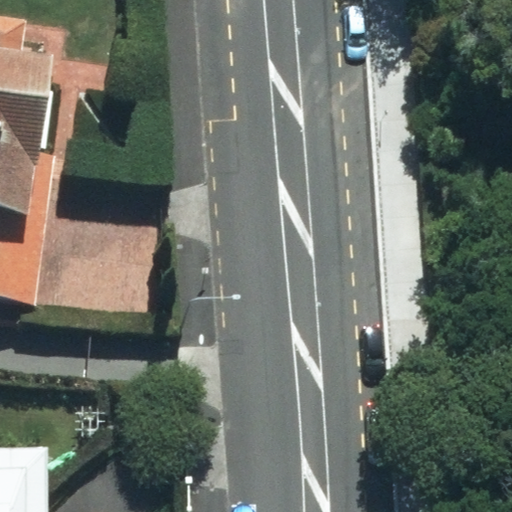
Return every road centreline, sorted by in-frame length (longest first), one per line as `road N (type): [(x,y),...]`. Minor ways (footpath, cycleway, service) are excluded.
road 1 (secondary): [(284,511),(265,0)]
road 2 (unknown): [(0,357),(278,371)]
